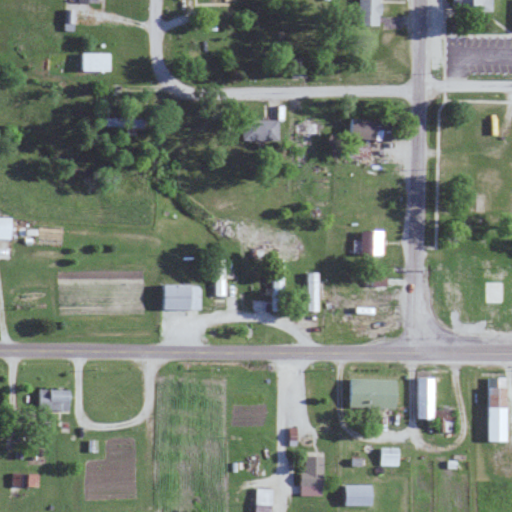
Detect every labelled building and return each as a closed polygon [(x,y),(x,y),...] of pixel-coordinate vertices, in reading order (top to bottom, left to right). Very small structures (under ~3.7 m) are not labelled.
[(375,0),(354,0),(354,25),(375,25),(375,0)] [(488,11),(487,0),(446,0),(446,6),(460,7),(460,10),(488,11)] [(62,29),(70,30),(71,9),(62,9),(62,29)] [(107,52),(76,52),(76,70),(106,70),(107,52)] [(289,57),(289,77),(304,77),(305,57),(289,57)] [(142,118),(102,117),(102,126),(142,127),(142,118)] [(377,119),(346,118),(345,138),(377,139),(377,119)] [(239,140),(276,140),(276,119),(239,119),(239,140)] [(0,238),(8,239),(9,217),(0,216),(0,238)] [(378,254),(379,231),(356,230),(356,254),(378,254)] [(212,295),(224,295),(223,258),(211,259),(212,295)] [(269,259),(270,295),(283,295),(282,259),(269,259)] [(317,310),(316,271),(303,272),(304,310),(317,310)] [(196,285),(157,284),(156,309),(195,310),(196,285)] [(412,419),(429,419),(428,377),(412,377),(412,419)] [(482,441),(502,441),(503,377),(483,377),(482,441)] [(343,407),(390,408),(391,379),(344,378),(343,407)] [(65,410),(65,390),(35,389),(34,409),(65,410)] [(448,411),(431,410),(430,421),(435,422),(435,430),(440,430),(440,421),(447,421),(448,411)] [(394,465),(394,447),(376,447),(376,465),(394,465)] [(295,495),(318,495),(319,456),(300,456),(300,472),(295,472),(295,495)] [(16,486),(37,486),(36,473),(9,474),(9,484),(16,484),(16,486)] [(366,505),(366,485),(338,485),(338,506),(366,505)] [(266,511),(267,488),(251,488),(249,511),(266,511)]
